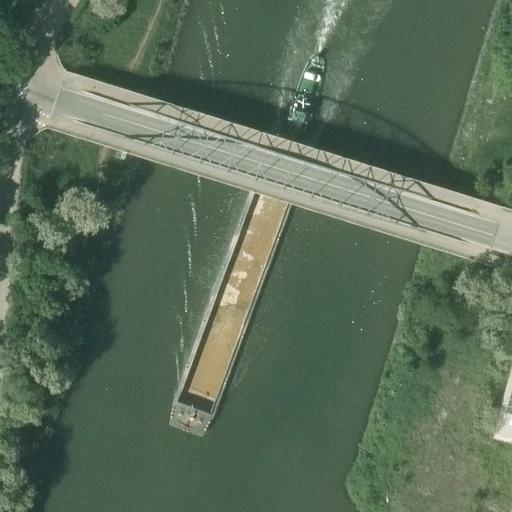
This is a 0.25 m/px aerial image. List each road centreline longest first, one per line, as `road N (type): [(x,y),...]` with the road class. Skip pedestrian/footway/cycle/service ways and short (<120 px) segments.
road 1 (tertiary): [(511,240),(56,100),(39,85)]
road 2 (tertiary): [(0,259),(10,147),(19,112),(39,85)]
